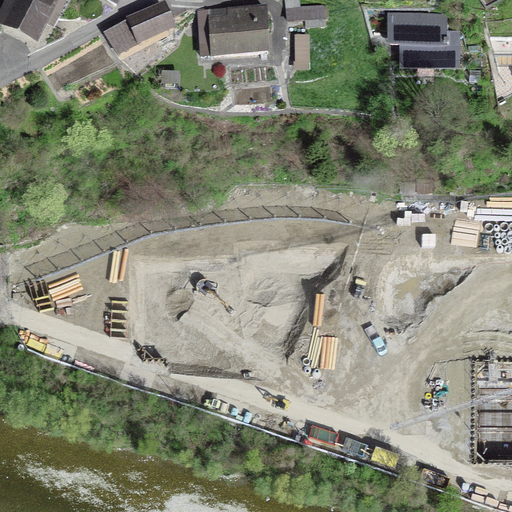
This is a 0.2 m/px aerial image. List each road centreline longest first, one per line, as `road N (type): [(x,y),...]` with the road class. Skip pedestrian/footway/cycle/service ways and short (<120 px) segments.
road 1 (residential): [(0,317),(511,483)]
road 2 (residential): [(0,79),(154,0)]
